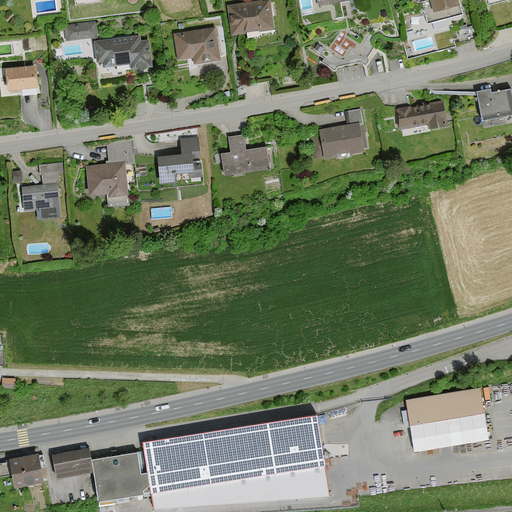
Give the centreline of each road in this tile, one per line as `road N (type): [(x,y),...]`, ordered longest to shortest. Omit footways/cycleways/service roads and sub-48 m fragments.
road 1 (secondary): [(511,321),(329,373),(0,441)]
road 2 (residential): [(511,52),(304,99),(0,147)]
